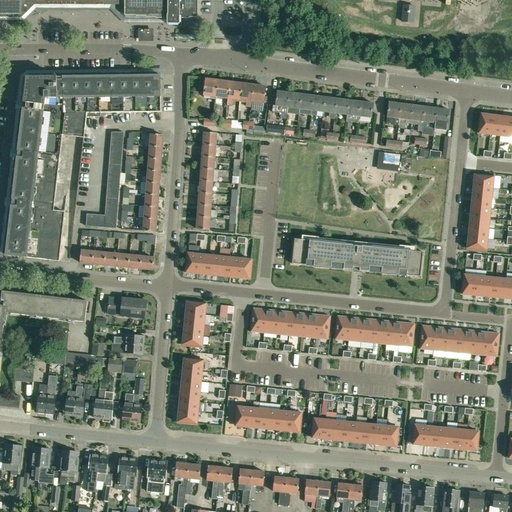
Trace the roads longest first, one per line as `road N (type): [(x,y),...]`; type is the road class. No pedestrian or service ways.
road 1 (residential): [(511,479),(154,442)]
road 2 (unclassified): [(179,54),(466,91)]
road 3 (residential): [(445,314),(167,287)]
road 4 (residential): [(167,287),(179,54)]
road 5 (residential): [(445,314),(466,91)]
road 6 (unclassified): [(0,50),(179,54)]
road 7 (residential): [(167,287),(0,272)]
road 8 (residential): [(154,442),(167,287)]
road 9 (residential): [(154,442),(0,426)]
road 10 (unknown): [(0,187),(17,50)]
